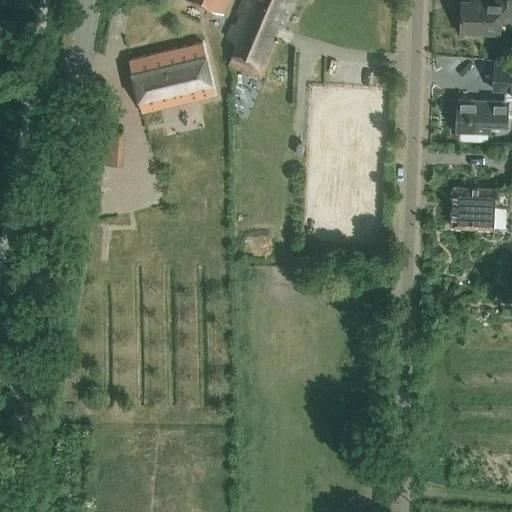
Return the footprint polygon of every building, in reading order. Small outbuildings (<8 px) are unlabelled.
[(195,0),(225,13),(231,0),(195,0)] [(259,76),(292,0),(243,0),(227,37),(238,41),(228,62),(259,76)] [(511,19),(511,0),(470,0),(470,2),(460,1),(460,33),(498,35),(499,19),(511,19)] [(143,110),(213,93),(200,40),(130,57),(143,110)] [(511,90),(511,62),(495,62),(494,90),(511,90)] [(505,128),(506,101),(457,100),(457,132),(488,133),(488,128),(505,128)] [(122,132),(103,131),(102,163),(121,164),(122,132)] [(454,224),(496,226),(496,225),(496,222),(508,222),(509,205),(511,205),(511,187),(456,185),(454,224)]
